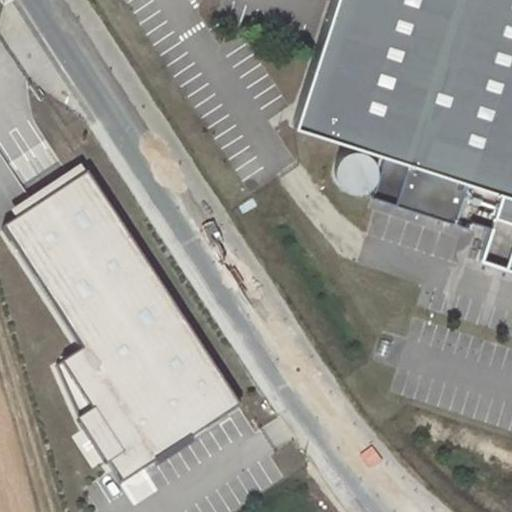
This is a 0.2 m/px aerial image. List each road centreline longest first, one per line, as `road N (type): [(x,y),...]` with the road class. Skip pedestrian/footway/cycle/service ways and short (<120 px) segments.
road 1 (secondary): [(392,511),(291,387),(36,0)]
road 2 (track): [(43,511),(0,355)]
